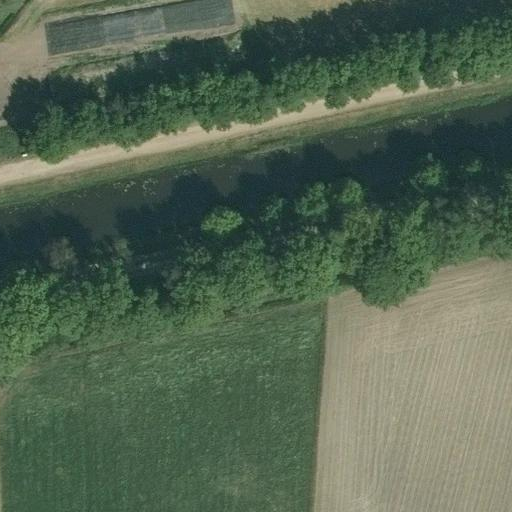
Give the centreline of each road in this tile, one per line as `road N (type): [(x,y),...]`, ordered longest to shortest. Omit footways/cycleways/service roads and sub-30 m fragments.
road 1 (track): [(0,175),(511,63)]
road 2 (track): [(0,301),(511,191)]
